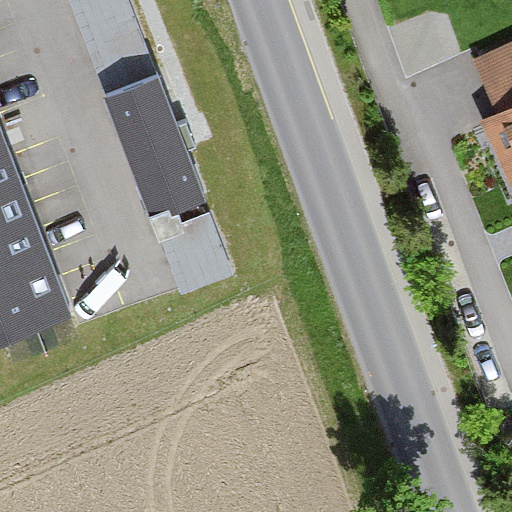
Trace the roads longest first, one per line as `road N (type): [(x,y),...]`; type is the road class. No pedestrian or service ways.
road 1 (tertiary): [(452,511),(257,0)]
road 2 (residential): [(511,364),(369,0)]
